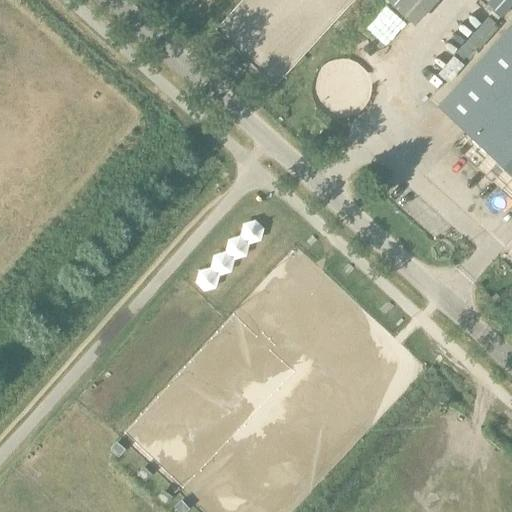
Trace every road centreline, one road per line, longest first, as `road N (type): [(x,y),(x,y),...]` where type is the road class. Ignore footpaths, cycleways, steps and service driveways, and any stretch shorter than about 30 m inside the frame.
road 1 (unknown): [(511,416),(60,0)]
road 2 (unclassified): [(511,362),(110,0)]
road 3 (unknown): [(248,161),(0,438)]
road 4 (unknown): [(363,110),(499,243)]
road 5 (unknown): [(363,110),(469,0)]
